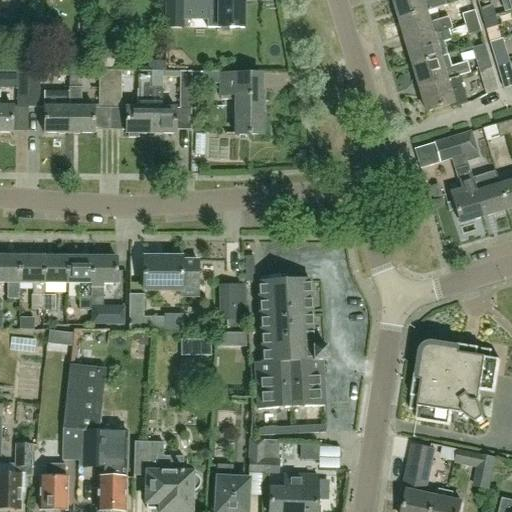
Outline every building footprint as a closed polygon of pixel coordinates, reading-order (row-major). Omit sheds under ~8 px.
[(0,0),(0,6),(1,7),(1,11),(24,11),(24,0),(0,0)] [(165,0),(165,11),(166,11),(165,29),(177,29),(178,11),(181,11),(181,2),(216,2),(216,28),(243,28),(243,0),(165,0)] [(422,0),(421,0),(421,1),(420,0),(392,0),(399,21),(425,13),(446,6),(443,0),(422,0)] [(483,20),(496,16),(492,6),(480,10),(483,20)] [(465,25),(477,21),(475,12),(462,15),(465,25)] [(425,13),(399,21),(405,43),(446,31),(454,28),(450,18),(428,25),(425,13)] [(498,26),(496,16),(483,20),(486,30),(498,26)] [(480,31),(477,21),(465,25),(468,35),(480,31)] [(438,59),(447,56),(444,44),(453,41),(450,31),(454,30),(454,28),(446,31),(405,43),(412,66),(438,59)] [(491,67),(485,46),(472,49),(478,71),(491,67)] [(496,65),(509,61),(506,53),(494,56),(496,65)] [(438,59),(412,66),(419,89),(470,73),(468,63),(442,71),(438,59)] [(511,87),(511,72),(509,61),(496,65),(504,90),(511,87)] [(494,77),(491,67),(478,71),(481,81),(482,80),(487,95),(499,91),(494,77)] [(4,70),(0,69),(0,132),(12,133),(13,107),(0,106),(0,91),(4,92),(4,70)] [(29,108),(29,71),(18,71),(17,108),(29,108)] [(29,71),(29,108),(40,108),(40,71),(29,71)] [(110,109),(110,71),(99,71),(98,108),(110,109)] [(110,71),(110,109),(120,109),(121,72),(110,71)] [(120,115),(120,130),(124,131),(124,134),(127,134),(127,138),(137,138),(137,134),(150,134),(150,91),(150,72),(138,72),(138,91),(137,91),(137,107),(125,107),(125,115),(120,115)] [(150,91),(150,134),(175,134),(175,109),(161,109),(162,72),(152,72),(150,72),(150,91)] [(189,72),(179,72),(178,109),(189,110),(189,72)] [(203,73),(203,84),(219,85),(219,101),(235,102),(235,134),(260,135),(261,94),(261,76),(219,74),(219,73),(203,73)] [(471,74),(470,73),(419,89),(426,113),(452,105),(453,108),(466,104),(459,78),(471,74)] [(69,92),(69,133),(93,133),(94,108),(80,108),(80,87),(69,87),(69,92)] [(69,133),(69,92),(44,92),(44,133),(69,133)] [(508,136),(505,125),(495,128),(498,139),(508,136)] [(191,150),(203,150),(204,134),(192,133),(191,150)] [(470,133),(458,137),(462,149),(473,146),(470,133)] [(458,137),(414,150),(421,170),(464,157),(462,149),(458,137)] [(461,190),(449,194),(451,201),(458,225),(482,218),(475,194),(471,179),(468,168),(459,170),(455,172),(461,190)] [(494,172),(471,179),(475,194),(482,218),(506,210),(499,187),(494,172)] [(511,208),(511,182),(499,187),(506,210),(511,208)] [(19,283),(19,257),(0,256),(0,282),(7,283),(7,300),(19,300),(19,283)] [(244,282),(253,282),(252,256),(243,256),(244,282)] [(43,257),(19,257),(19,283),(33,283),(33,296),(31,296),(31,311),(42,311),(42,297),(44,297),(44,296),(44,283),(42,283),(43,257)] [(43,257),(42,283),(44,283),(66,283),(67,257),(43,257)] [(67,257),(66,283),(78,283),(78,299),(79,299),(79,311),(91,311),(91,283),(91,257),(67,257)] [(91,283),(91,311),(91,326),(124,326),(125,307),(103,307),(103,296),(104,283),(115,283),(115,257),(91,257),(91,283)] [(142,291),(142,294),(180,294),(180,299),(197,299),(197,296),(197,261),(181,261),(181,257),(142,257),(142,291)] [(257,281),(261,364),(254,365),(256,410),(322,407),(320,362),(325,362),(324,347),(311,348),(308,279),(257,281)] [(223,287),(224,320),(243,319),(242,287),(223,287)] [(42,297),(42,311),(55,311),(55,297),(44,296),(44,297),(42,297)] [(143,296),(129,296),(129,326),(132,326),(131,332),(160,332),(163,332),(164,320),(143,320),(143,296)] [(248,349),(248,334),(234,333),(234,349),(248,349)] [(422,347),(418,353),(410,410),(418,411),(416,421),(449,426),(451,412),(463,414),(477,424),(484,419),(479,402),(481,391),(494,393),(499,360),(477,357),(478,348),(470,347),(435,341),(428,343),(422,347)] [(124,511),(127,433),(99,432),(101,403),(105,370),(69,366),(63,430),(62,441),(81,442),(78,462),(78,467),(99,468),(98,511),(103,511),(124,511)] [(194,387),(205,387),(205,378),(194,378),(194,387)] [(148,443),(136,443),(136,440),(146,440),(147,409),(132,409),(131,443),(134,443),(133,476),(146,477),(145,509),(159,510),(159,511),(190,511),(191,492),(195,491),(198,488),(200,485),(199,480),(196,477),(192,475),(192,474),(183,473),(183,458),(163,457),(164,444),(148,443)] [(254,428),(254,436),(323,433),(323,425),(254,428)] [(81,442),(62,441),(61,461),(78,462),(81,442)] [(261,473),(261,460),(262,441),(249,441),(248,472),(261,473)] [(261,460),(261,473),(278,473),(278,460),(278,441),(262,441),(261,460)] [(32,446),(15,445),(14,475),(0,474),(0,511),(6,511),(7,509),(19,510),(20,491),(22,492),(23,476),(31,476),(32,446)] [(431,511),(435,498),(425,495),(435,451),(412,446),(400,497),(407,499),(404,511),(431,511)] [(495,460),(458,451),(456,463),(479,468),(474,488),(488,491),(495,460)] [(40,478),(40,511),(44,511),(45,511),(53,511),(54,511),(67,511),(67,479),(65,479),(65,466),(45,466),(45,478),(40,478)] [(218,467),(215,511),(245,511),(247,481),(230,480),(231,467),(218,467)] [(283,475),(283,489),(269,489),(268,511),(314,511),(316,491),(316,476),(283,475)] [(435,498),(431,511),(459,511),(461,504),(451,501),(453,496),(450,492),(439,490),(437,498),(435,498)] [(511,511),(511,501),(503,500),(499,511),(511,511)]
